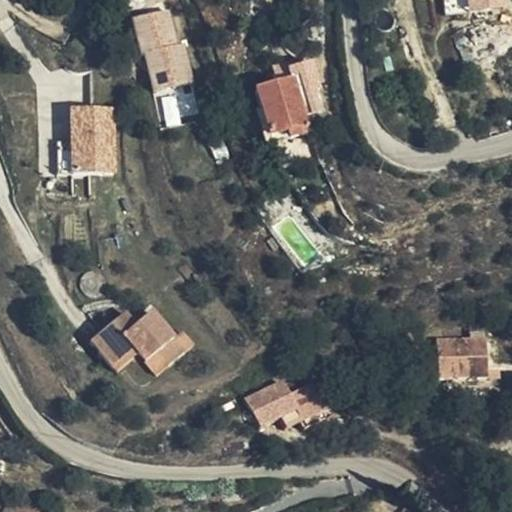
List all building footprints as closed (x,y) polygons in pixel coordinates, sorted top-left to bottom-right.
[(146,90),(191,86),(186,41),(173,42),(170,10),(138,13),(146,90)] [(300,31),(300,38),(302,42),(306,46),(310,47),(316,46),(320,43),(323,39),(323,34),(322,29),(318,25),(314,24),(309,23),(306,25),(302,28),(300,31)] [(289,143),(309,136),(304,121),(301,111),(293,84),(253,95),(268,140),(285,134),(288,140),(289,143)] [(301,111),(304,121),(311,119),(308,108),(301,111)] [(64,140),(55,140),(56,161),(64,161),(64,140)] [(64,140),(64,161),(65,180),(86,180),(85,140),(64,140)] [(80,284),(80,290),(83,296),(88,299),(93,300),(99,298),(103,295),(105,288),(105,282),(102,278),(100,276),(95,274),(89,274),(84,276),(81,279),(80,284)] [(167,371),(184,356),(173,342),(150,315),(134,328),(123,339),(112,326),(89,346),(109,370),(131,353),(136,358),(144,367),(155,357),(167,371)] [(123,316),(112,326),(123,339),(134,328),(123,316)] [(184,356),(192,349),(180,336),(178,338),(173,342),(184,356)] [(484,339),(435,339),(435,379),(484,379),(484,339)] [(131,353),(109,370),(114,376),(121,371),(136,358),(131,353)] [(144,367),(155,380),(167,371),(155,357),(144,367)] [(281,387),(243,407),(258,435),(279,423),(284,434),(299,426),(303,434),(331,419),(314,386),(287,400),(281,387)]
